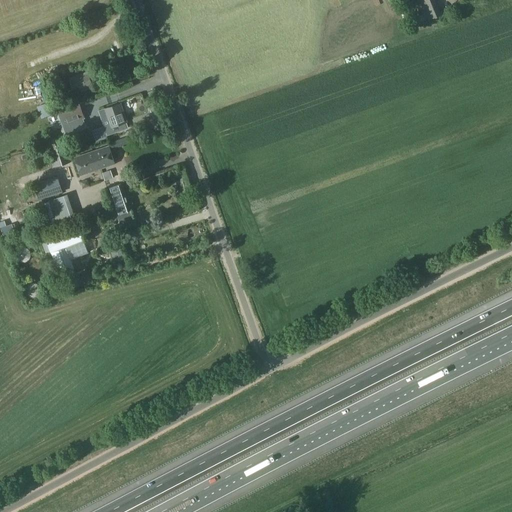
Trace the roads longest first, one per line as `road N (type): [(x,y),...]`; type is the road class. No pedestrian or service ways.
road 1 (motorway): [(511,308),(110,511)]
road 2 (motorway): [(164,511),(511,333)]
road 3 (unclassified): [(268,366),(137,0)]
road 4 (unclassified): [(0,511),(268,366)]
road 5 (unclassified): [(268,366),(511,244)]
